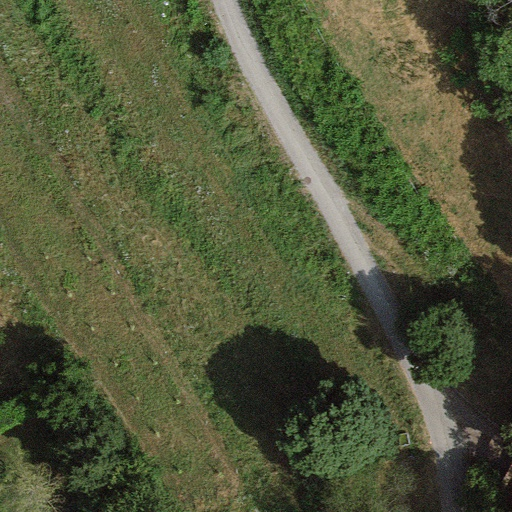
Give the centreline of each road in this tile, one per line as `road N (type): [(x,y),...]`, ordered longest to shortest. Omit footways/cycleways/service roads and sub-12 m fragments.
road 1 (residential): [(224,0),(405,340),(453,459),(454,511)]
road 2 (track): [(347,235),(511,339)]
road 3 (track): [(511,150),(418,0)]
